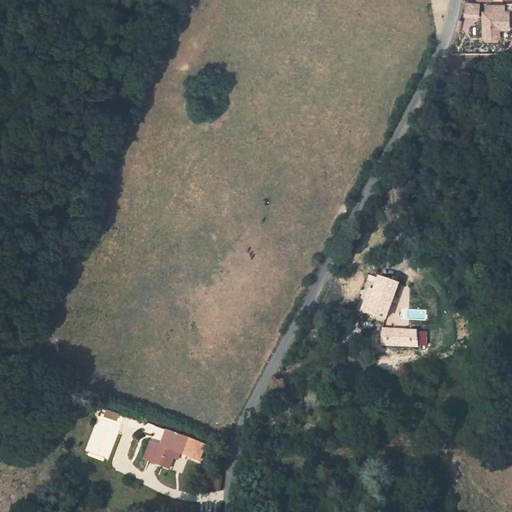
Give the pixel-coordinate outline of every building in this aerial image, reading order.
[(478,17),(478,4),(466,4),(465,16),(478,17)] [(499,29),(509,29),(508,13),(503,13),(503,6),(485,7),(486,13),(483,13),(484,39),(499,38),(499,29)] [(398,284),(379,278),(366,314),(385,320),(398,284)] [(381,345),(394,346),(395,330),(383,330),(381,345)] [(408,347),(408,331),(395,330),(394,346),(408,347)] [(408,347),(418,347),(417,332),(408,331),(408,347)] [(116,421),(119,414),(107,410),(105,416),(116,421)] [(173,458),(175,452),(179,454),(199,462),(204,446),(149,424),(146,432),(157,437),(154,444),(148,461),(168,469),(173,458)] [(229,433),(230,433),(229,432),(223,430),(220,439),(226,441),(229,433)] [(144,459),(148,461),(154,444),(150,443),(144,459)]
